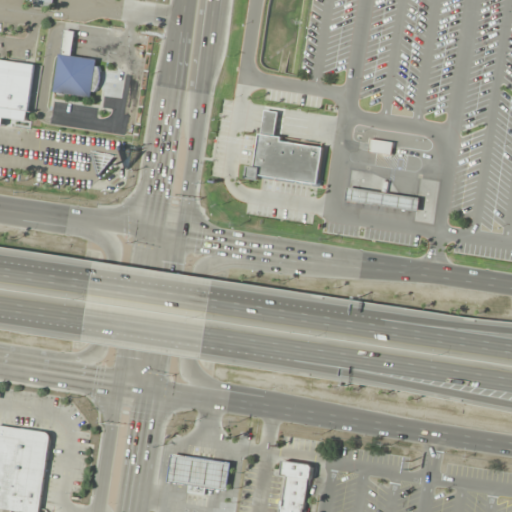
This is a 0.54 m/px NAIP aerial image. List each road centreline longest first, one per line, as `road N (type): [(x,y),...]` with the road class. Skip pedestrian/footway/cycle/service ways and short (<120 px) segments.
road 1 (secondary): [(178,0),(96,511),(138,496),(212,0)]
road 2 (secondary): [(0,367),(511,443)]
road 3 (secondary): [(511,284),(0,209)]
road 4 (motorway): [(208,341),(511,386)]
road 5 (motorway): [(511,348),(214,300)]
road 6 (secondary): [(0,366),(71,363),(100,347),(107,247),(49,216)]
road 7 (motorway): [(257,348),(511,405)]
road 8 (motorway): [(511,331),(330,308),(254,307)]
road 9 (secondary): [(265,249),(214,259),(194,275),(182,364),(249,405)]
road 10 (motorway): [(83,324),(208,341)]
road 11 (motorway): [(214,300),(91,280)]
